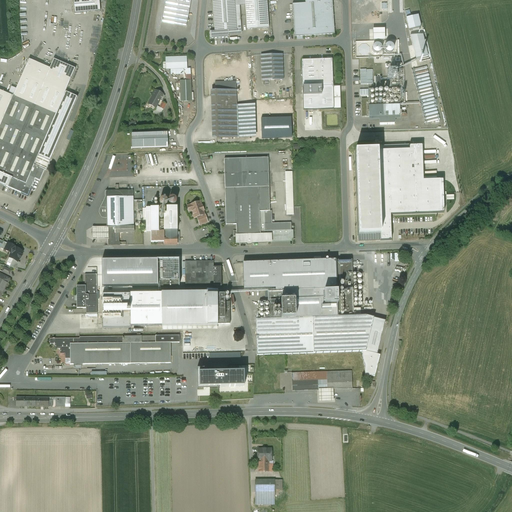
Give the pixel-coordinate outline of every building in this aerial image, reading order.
[(73,0),(75,14),(101,12),(99,0),(73,0)] [(191,0),(165,0),(165,4),(162,19),(187,23),(191,0)] [(234,0),(212,0),(214,32),(228,31),(236,31),(236,24),(240,24),(240,18),(236,18),(234,0)] [(245,0),(247,29),(269,27),(267,0),(245,0)] [(331,0),(304,0),(305,4),(292,5),(294,37),(334,35),(331,0)] [(421,27),(418,16),(406,18),(409,30),(421,27)] [(384,30),(373,30),(373,41),(384,41),(384,30)] [(422,35),(410,36),(416,60),(428,57),(422,35)] [(384,41),(373,41),(355,42),(356,58),(398,57),(397,41),(384,41)] [(283,55),(261,56),(261,81),(284,80),(283,55)] [(187,57),(165,58),(166,70),(187,69),(187,57)] [(50,69),(29,59),(13,96),(56,114),(75,69),(54,60),(50,69)] [(340,87),(332,87),(332,60),(302,61),(302,88),(303,88),(303,110),(340,109),(340,87)] [(403,68),(389,69),(390,89),(404,89),(403,68)] [(370,73),(360,73),(360,85),(370,85),(370,73)] [(190,81),(180,82),(181,102),(191,102),(190,81)] [(215,83),(216,92),(236,91),(236,82),(215,83)] [(390,89),(368,90),(369,100),(369,106),(399,105),(404,105),(404,89),(390,89)] [(0,90),(0,124),(1,124),(13,96),(0,90)] [(154,96),(153,96),(148,104),(156,109),(157,106),(160,100),(159,100),(162,94),(156,91),(154,96)] [(216,92),(210,92),(212,139),(238,138),(237,106),(236,91),(216,92)] [(56,114),(13,96),(1,124),(0,126),(0,172),(5,175),(1,184),(6,186),(18,158),(34,165),(38,156),(56,114)] [(254,105),(237,106),(238,138),(255,137),(254,105)] [(369,106),(369,117),(399,116),(399,105),(369,106)] [(160,107),(157,106),(156,109),(153,113),(159,116),(163,109),(160,107)] [(290,119),(261,120),(262,139),(291,138),(290,119)] [(167,133),(132,134),(132,149),(168,148),(167,133)] [(391,241),(390,215),(443,213),(442,180),(423,181),(421,146),(409,147),(409,145),(377,146),(378,151),(355,152),(358,242),(391,241)] [(50,161),(38,156),(34,165),(45,170),(46,170),(50,161)] [(34,165),(18,158),(6,186),(11,188),(14,190),(28,196),(35,179),(40,181),(45,170),(34,165)] [(265,231),(291,230),(291,223),(272,224),(271,211),(270,211),(268,158),(224,159),(226,225),(236,225),(236,231),(236,237),(237,243),(265,242),(265,231)] [(292,172),(285,172),(286,215),(293,215),(292,172)] [(133,197),(107,197),(106,197),(101,208),(100,210),(100,213),(102,217),(105,217),(107,217),(134,217),(133,197)] [(201,206),(200,202),(190,205),(187,206),(187,207),(188,211),(189,212),(192,211),(195,218),(197,218),(199,223),(201,222),(202,224),(208,222),(205,214),(204,215),(203,211),(204,211),(202,206),(201,206)] [(158,208),(146,208),(146,232),(151,232),(159,232),(158,221),(159,221),(158,208)] [(167,214),(164,214),(164,221),(164,242),(164,245),(177,245),(177,208),(166,208),(167,214)] [(134,217),(107,217),(108,227),(115,227),(115,233),(118,233),(134,233),(134,217)] [(158,221),(159,232),(151,232),(151,242),(158,242),(163,242),(164,242),(164,221),(159,221),(158,221)] [(115,227),(108,227),(108,228),(108,237),(108,240),(108,245),(120,245),(120,243),(120,242),(118,242),(118,233),(115,233),(115,227)] [(100,228),(92,228),(92,240),(101,240),(108,240),(108,237),(108,228),(100,228)] [(291,230),(265,231),(265,242),(271,242),(271,240),(272,239),(274,239),(275,240),(277,238),(279,240),(280,238),(282,240),(284,238),(286,240),(287,238),(289,240),(291,237),(290,236),(291,235),(290,234),(291,233),(291,230)] [(23,251),(14,247),(15,247),(8,243),(7,244),(4,242),(0,248),(11,254),(9,258),(7,262),(11,264),(13,260),(18,262),(20,258),(21,259),(22,256),(21,255),(23,251)] [(133,261),(102,262),(102,286),(127,286),(127,288),(135,288),(135,285),(178,285),(178,260),(133,260),(133,261)] [(351,260),(243,263),(244,289),(268,289),(269,302),(269,317),(269,319),(312,318),(353,316),(353,309),(353,307),(352,273),(351,260)] [(213,261),(185,262),(185,287),(221,286),(221,267),(213,267),(213,261)] [(359,273),(352,273),(353,307),(363,306),(361,275),(359,273)] [(9,279),(0,274),(0,296),(0,297),(9,279)] [(97,275),(85,275),(85,287),(78,287),(78,307),(86,307),(85,295),(97,295),(97,275)] [(387,290),(399,283),(397,280),(386,288),(387,290)] [(217,293),(102,295),(103,329),(131,328),(131,326),(218,325),(217,324),(217,303),(217,293)] [(86,307),(86,314),(97,314),(97,295),(85,295),(86,307)] [(217,303),(217,324),(230,324),(230,302),(217,303)] [(353,316),(312,318),(313,354),(361,352),(365,352),(377,355),(385,321),(365,316),(360,316),(353,316)] [(312,318),(269,319),(255,319),(257,355),(313,354),(312,318)] [(155,336),(80,337),(80,339),(50,339),(50,344),(55,344),(55,349),(60,349),(60,354),(65,354),(65,359),(70,359),(70,365),(171,363),(170,343),(179,343),(179,336),(155,336)] [(365,352),(361,352),(364,369),(365,377),(375,376),(380,355),(377,355),(365,352)] [(197,369),(197,390),(202,390),(219,389),(219,387),(244,387),(244,372),(204,373),(204,369),(197,369)] [(351,371),(327,372),(327,381),(327,390),(334,389),(352,389),(351,371)] [(265,373),(265,383),(279,383),(279,372),(265,373)] [(327,372),(291,373),(292,391),(319,390),(319,381),(327,381),(327,372)] [(327,390),(327,381),(319,381),(319,390),(327,390)] [(319,390),(319,402),(334,402),(334,389),(319,390)] [(36,398),(16,398),(16,406),(21,406),(21,407),(35,407),(36,398)] [(48,398),(36,398),(36,407),(52,407),(52,401),(48,401),(48,398)] [(65,398),(55,398),(55,407),(65,407),(65,400),(65,398)] [(267,449),(266,448),(263,448),(262,449),(257,449),(258,461),(258,472),(273,472),(273,464),(269,464),(269,461),(271,461),(271,456),(272,455),(272,451),(271,450),(271,449),(267,449)] [(265,480),(255,480),(255,492),(266,492),(266,490),(265,490),(265,480)] [(274,480),(265,480),(265,490),(266,490),(266,492),(274,492),(274,490),(274,480)] [(266,492),(255,492),(255,505),(274,505),(274,492),(266,492)]
